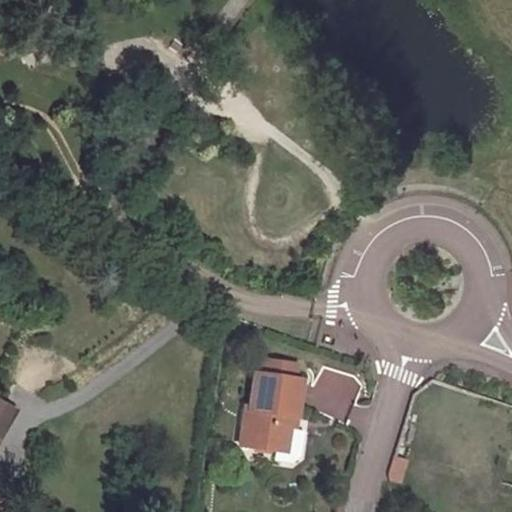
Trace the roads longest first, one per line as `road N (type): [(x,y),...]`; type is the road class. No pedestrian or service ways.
road 1 (residential): [(98,206),(210,288),(266,305),(368,297)]
road 2 (unclassified): [(98,206),(238,0)]
road 3 (residential): [(463,318),(475,287),(467,254),(424,229),(379,249),(368,297)]
road 4 (residential): [(355,511),(401,334)]
